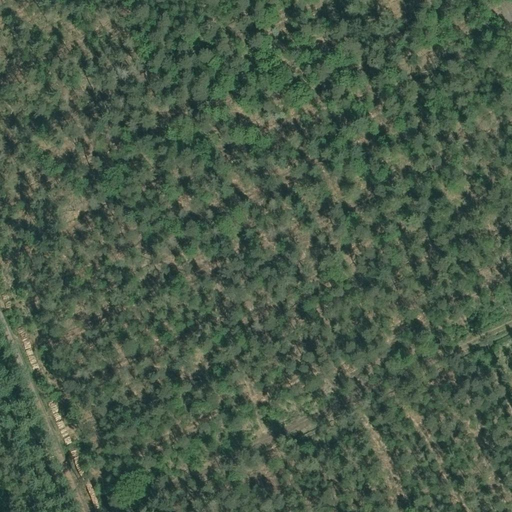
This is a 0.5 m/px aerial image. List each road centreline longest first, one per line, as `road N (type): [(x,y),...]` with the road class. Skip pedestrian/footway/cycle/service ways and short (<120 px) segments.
road 1 (track): [(122,511),(511,324)]
road 2 (track): [(0,322),(79,511)]
